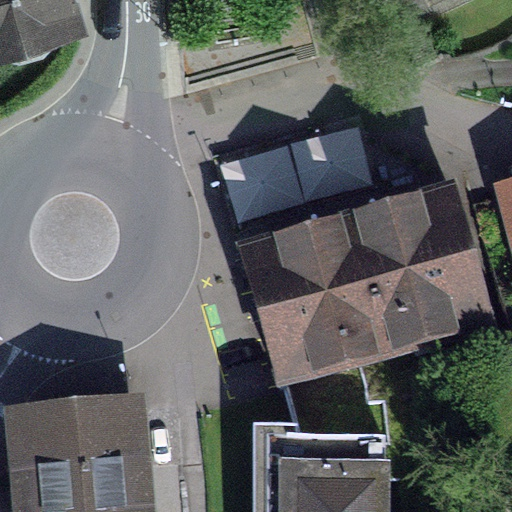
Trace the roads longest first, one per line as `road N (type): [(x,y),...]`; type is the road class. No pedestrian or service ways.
road 1 (residential): [(140,169),(186,129),(378,80),(511,133)]
road 2 (residential): [(153,282),(195,426),(201,511)]
road 3 (tertiary): [(102,147),(123,78),(126,0)]
road 4 (tertiary): [(35,314),(87,323),(113,316),(153,282)]
road 5 (tertiary): [(153,282),(167,235),(155,188),(140,169)]
